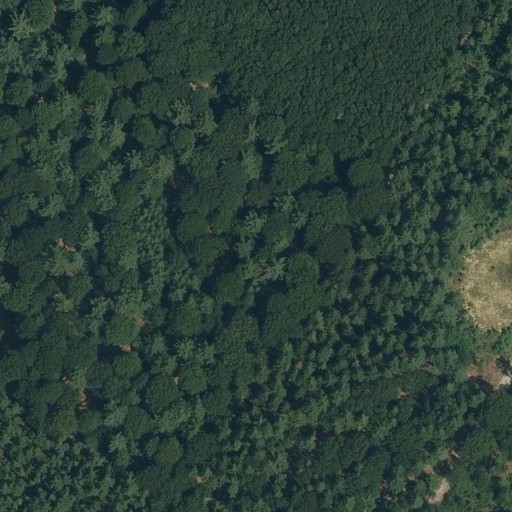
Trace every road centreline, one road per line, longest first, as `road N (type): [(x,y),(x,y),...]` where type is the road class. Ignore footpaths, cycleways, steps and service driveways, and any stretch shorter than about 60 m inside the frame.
road 1 (track): [(180,511),(169,505),(493,0)]
road 2 (track): [(169,505),(0,397)]
road 3 (track): [(511,368),(425,511)]
